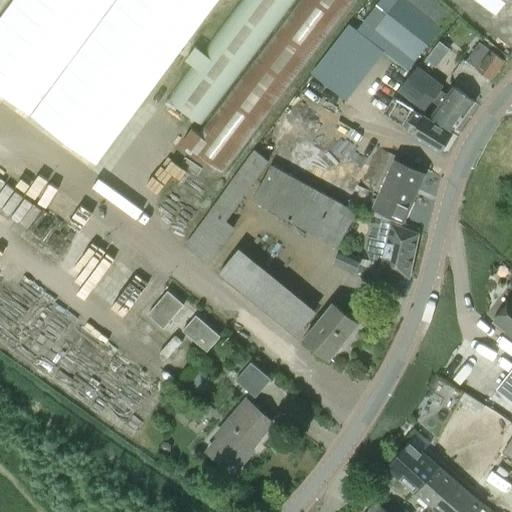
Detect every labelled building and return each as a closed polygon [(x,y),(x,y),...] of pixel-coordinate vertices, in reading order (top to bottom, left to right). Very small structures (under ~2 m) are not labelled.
[(238,0),(164,101),(200,126),(297,0),(238,0)] [(302,0),(188,146),(226,172),(357,0),(302,0)] [(380,0),(365,20),(416,59),(440,28),(436,24),(443,15),(446,11),(431,0),(380,0)] [(478,0),(496,14),(506,0),(478,0)] [(480,44),(466,62),(491,80),(504,61),(480,44)] [(424,106),(438,90),(440,87),(418,70),(403,89),(424,106)] [(453,131),(475,102),(453,87),(446,96),(441,92),(433,102),(439,106),(431,116),(453,131)] [(418,127),(413,134),(413,135),(440,152),(452,133),(424,116),(415,111),(408,121),(418,127)] [(280,118),(263,150),(320,183),(350,200),(358,186),(368,169),(280,118)] [(255,151),(207,214),(184,245),(206,262),(234,227),(225,220),(269,161),(255,151)] [(395,160),(374,208),(403,221),(413,198),(410,195),(421,172),(395,160)] [(254,197),(338,244),(356,213),(272,166),(254,197)] [(368,236),(365,249),(375,251),(371,269),(409,278),(418,233),(382,219),(378,238),(368,236)] [(340,249),(333,264),(353,273),(360,259),(340,249)] [(295,336),(313,315),(236,252),(218,273),(295,336)] [(148,314),(164,327),(184,303),(168,290),(148,314)] [(511,334),(511,295),(493,320),(511,334)] [(333,304),(304,339),(329,359),(357,324),(333,304)] [(208,350),(221,335),(197,314),(184,330),(208,350)] [(132,341),(111,367),(122,376),(124,374),(129,378),(137,368),(132,364),(134,361),(138,365),(146,355),(142,351),(144,349),(132,341)] [(256,396),(270,380),(272,378),(252,361),(236,379),(256,396)] [(511,369),(497,389),(511,399),(511,369)] [(220,437),(208,451),(233,473),(245,458),(242,456),(272,421),(247,399),(216,435),(220,437)] [(409,440),(386,467),(416,493),(439,466),(422,452),(430,443),(417,431),(409,440)] [(511,437),(502,452),(511,458),(511,437)] [(439,466),(416,493),(429,505),(452,478),(439,466)] [(477,511),(483,505),(452,478),(429,505),(437,511),(477,511)] [(386,511),(376,503),(368,511),(386,511)]
